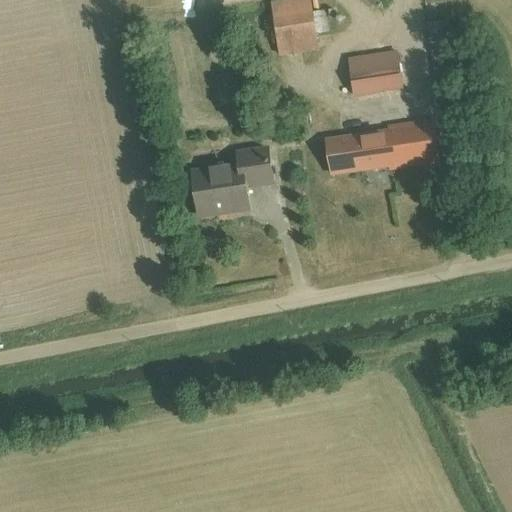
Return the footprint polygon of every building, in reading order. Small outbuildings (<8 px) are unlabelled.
[(312,0),(271,0),(280,61),(321,54),(312,0)] [(434,89),(461,86),(454,30),(428,33),(434,89)] [(347,63),(352,98),(404,90),(398,55),(347,63)] [(439,116),(324,135),(331,173),(383,164),(384,171),(447,160),(439,116)] [(195,188),(202,227),(253,217),(249,192),(271,188),(266,161),(233,168),(236,180),(195,188)]
